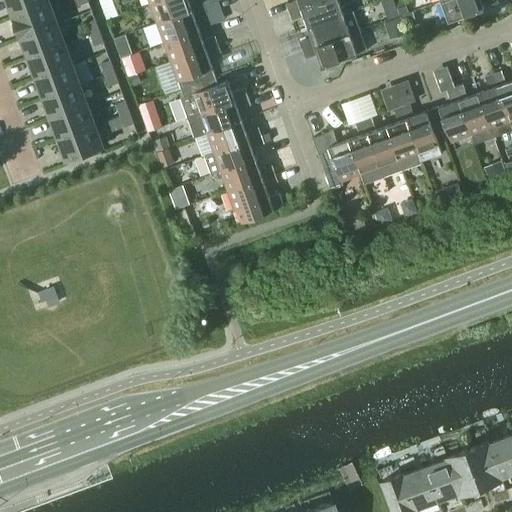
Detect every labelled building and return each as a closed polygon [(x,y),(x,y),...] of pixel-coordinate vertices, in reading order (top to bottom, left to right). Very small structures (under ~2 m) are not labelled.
[(50,2),(48,0),(9,0),(15,15),(50,2)] [(157,0),(150,3),(157,22),(205,5),(203,0),(192,0),(190,1),(189,0),(157,0)] [(320,0),(294,0),(286,3),(289,11),(320,0)] [(305,15),(309,26),(344,13),(339,0),(320,0),(289,11),(292,19),(305,15)] [(442,0),(449,20),(484,7),(481,0),(442,0)] [(216,1),(205,5),(208,13),(209,16),(220,12),(216,1)] [(57,23),(50,2),(15,15),(23,36),(57,23)] [(405,2),(397,5),(401,14),(408,11),(405,2)] [(157,22),(164,41),(199,28),(195,17),(208,13),(205,5),(157,22)] [(300,41),(303,50),(359,30),(352,11),(344,14),(344,13),(309,26),(313,37),(300,41)] [(413,11),(403,15),(406,25),(417,21),(413,11)] [(385,22),(389,34),(404,29),(400,17),(385,22)] [(100,30),(96,19),(87,22),(91,33),(100,30)] [(65,43),(57,23),(23,36),(30,56),(65,43)] [(164,41),(171,60),(219,43),(216,35),(203,39),(199,28),(164,41)] [(104,41),(100,30),(91,33),(95,45),(104,41)] [(366,50),(359,30),(303,50),(306,58),(318,53),(323,65),(366,50)] [(72,64),(65,43),(30,56),(38,77),(72,64)] [(221,51),(219,43),(171,60),(178,80),(179,80),(213,68),(214,68),(209,56),(221,51)] [(119,48),(122,56),(132,52),(129,44),(119,48)] [(115,70),(111,59),(102,63),(106,74),(115,70)] [(80,84),(72,64),(38,77),(45,97),(80,84)] [(146,69),(145,66),(140,64),(127,68),(129,75),(146,69)] [(246,87),(245,88),(233,92),(228,80),(219,83),(213,68),(179,80),(184,96),(181,97),(188,117),(200,113),(248,96),(246,87)] [(493,72),(510,120),(511,119),(511,79),(506,82),(502,69),(493,72)] [(119,82),(115,70),(106,74),(110,85),(119,82)] [(128,76),(132,86),(142,82),(138,72),(128,76)] [(511,127),(509,120),(510,120),(493,72),(485,75),(490,87),(479,91),(494,136),(511,129),(511,127)] [(397,106),(425,97),(418,76),(390,85),(397,106)] [(494,136),(479,91),(467,95),(463,83),(455,86),(472,134),(471,134),(474,143),(494,136)] [(88,105),(80,84),(45,97),(53,117),(88,105)] [(472,134),(455,86),(447,89),(451,101),(433,108),(441,131),(448,129),(452,141),(471,134),(472,134)] [(350,98),(356,120),(386,112),(380,90),(350,98)] [(200,113),(207,132),(243,119),(239,108),(251,104),(248,96),(200,113)] [(153,99),(139,104),(141,111),(156,106),(153,99)] [(130,111),(126,100),(117,103),(121,114),(130,111)] [(435,134),(441,131),(433,108),(415,114),(410,102),(402,105),(422,160),(442,153),(435,134)] [(95,125),(88,105),(53,117),(60,138),(95,125)] [(422,160),(402,105),(394,108),(398,120),(387,124),(403,169),(423,162),(422,160)] [(134,122),(130,111),(121,114),(125,126),(134,122)] [(403,169),(387,124),(376,128),(372,116),(364,119),(384,176),(403,169)] [(207,132),(214,151),(262,134),(259,126),(247,130),(243,119),(207,132)] [(360,134),(349,138),(361,173),(362,173),(365,183),(384,176),(364,119),(356,122),(360,134)] [(103,145),(95,125),(60,138),(68,158),(103,145)] [(361,173),(349,138),(338,142),(333,130),(313,137),(331,188),(343,184),(341,180),(361,173)] [(262,134),(265,142),(272,139),(270,131),(262,134)] [(213,173),(221,170),(256,158),(252,147),(265,142),(262,134),(214,151),(206,154),(213,173)] [(157,149),(170,144),(167,136),(154,141),(157,149)] [(158,152),(164,166),(175,162),(169,148),(158,152)] [(260,169),(256,158),(221,170),(228,189),(275,172),(273,164),(260,169)] [(278,181),(275,172),(228,189),(235,210),(238,208),(243,221),(285,206),(280,192),(270,196),(266,185),(278,181)] [(449,200),(463,195),(458,182),(445,187),(449,200)] [(401,202),(406,217),(418,212),(413,198),(401,202)] [(376,211),(381,226),(393,221),(388,207),(376,211)] [(192,223),(184,227),(189,240),(197,237),(192,223)] [(511,434),(490,442),(503,476),(511,472),(511,434)] [(489,440),(468,448),(482,486),(503,478),(503,476),(490,442),(489,440)] [(448,456),(448,458),(461,491),(462,493),(482,486),(468,448),(448,456)] [(448,458),(426,466),(439,499),(461,491),(448,458)] [(426,466),(405,474),(417,508),(439,499),(426,466)] [(411,511),(418,510),(417,508),(405,474),(404,472),(382,480),(394,511),(411,511)] [(511,497),(508,489),(492,495),(495,503),(511,497)] [(465,505),(468,511),(472,511),(484,507),(481,499),(465,505)] [(336,511),(332,500),(317,506),(318,511),(336,511)]
